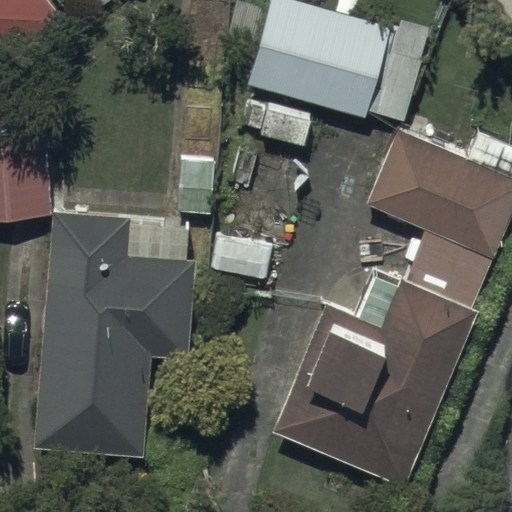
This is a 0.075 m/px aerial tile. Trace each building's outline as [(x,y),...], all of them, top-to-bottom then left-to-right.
[(0,0),(0,57),(62,8),(55,0),(0,0)] [(393,7),(391,14),(341,0),(232,0),(225,26),(255,34),(245,71),(362,103),(364,97),(402,108),(427,16),(393,7)] [(42,118),(0,120),(0,204),(47,202),(42,118)] [(471,292),(511,191),(511,136),(474,120),(463,147),(394,119),(364,192),(426,217),(406,268),(401,266),(382,313),(324,290),(272,418),(403,472),(475,294),(471,292)] [(212,150),(179,148),(177,202),(209,204),(212,150)] [(124,204),(50,198),(30,432),(141,441),(150,341),(185,344),(193,246),(121,241),(124,204)]
